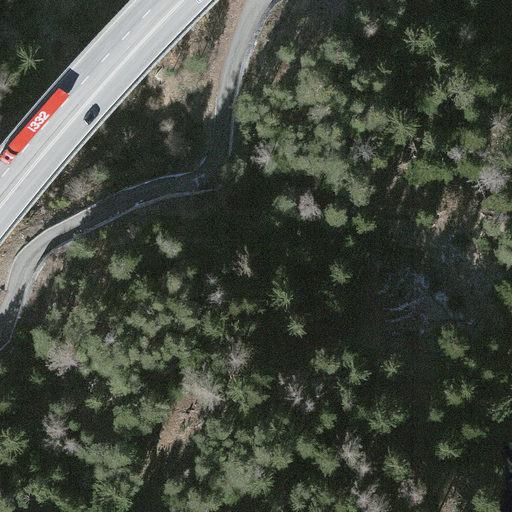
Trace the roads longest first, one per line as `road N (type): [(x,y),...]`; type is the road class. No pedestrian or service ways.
road 1 (unclassified): [(258,0),(230,75),(211,166),(190,181),(137,194),(25,258),(0,328)]
road 2 (primary): [(172,0),(0,194)]
